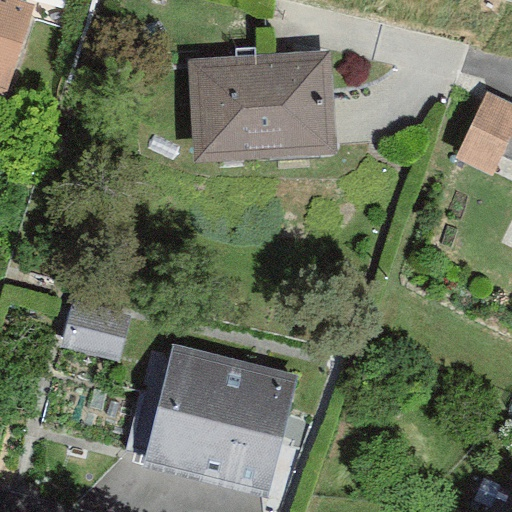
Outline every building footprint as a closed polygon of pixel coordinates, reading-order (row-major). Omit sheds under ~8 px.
[(0,0),(0,92),(6,94),(33,0),(0,0)] [(325,41),(192,55),(203,159),(336,145),(325,41)] [(511,105),(487,93),(456,158),(491,175),(511,131),(511,105)] [(124,349),(129,311),(97,306),(92,344),(124,349)] [(302,381),(171,354),(146,476),(277,503),(302,381)]
